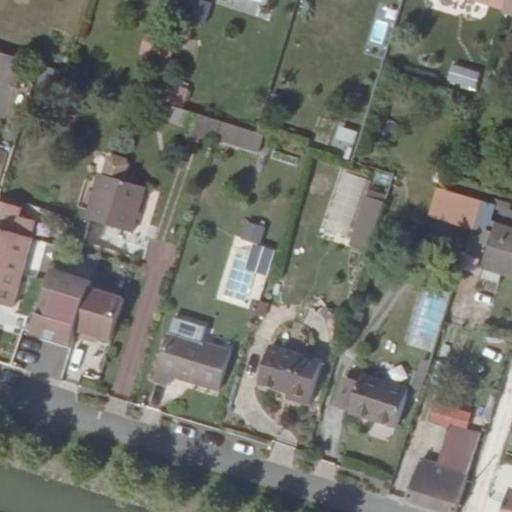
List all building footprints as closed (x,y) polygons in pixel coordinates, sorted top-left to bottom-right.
[(30,55),(0,45),(0,71),(24,78),(30,55)] [(476,89),(479,70),(449,66),(446,85),(476,89)] [(199,121),(222,128),(226,115),(177,100),(174,113),(199,121)] [(226,115),(222,128),(265,141),(269,128),(256,125),(226,115)] [(197,128),(220,136),(222,128),(199,121),(197,128)] [(337,126),(332,142),(352,147),(356,131),(337,126)] [(103,162),(90,208),(136,221),(148,175),(127,169),(134,144),(121,139),(112,143),(106,163),(103,162)] [(481,195),(439,181),(433,202),(474,216),(481,195)] [(481,195),(474,216),(496,223),(501,202),(481,195)] [(258,216),(253,233),(267,237),(272,220),(258,216)] [(0,221),(0,323),(6,325),(31,239),(17,235),(19,227),(0,221)] [(504,273),(511,275),(511,230),(494,225),(483,267),(504,273)] [(63,265),(45,330),(55,332),(55,335),(77,342),(81,330),(95,281),(97,275),(63,265)] [(499,284),(504,273),(483,267),(481,279),(499,284)] [(104,329),(114,333),(128,290),(95,281),(81,330),(96,334),(98,328),(104,329)] [(172,326),(156,376),(173,381),(176,370),(223,385),(236,345),(172,326)] [(281,340),(278,349),(270,373),(268,378),(298,387),(297,390),(319,399),(332,358),(281,340)] [(270,373),(278,349),(267,344),(259,369),(270,373)] [(362,366),(360,372),(354,396),(351,404),(400,419),(411,381),(362,366)] [(354,396),(360,372),(349,368),(342,391),(354,396)] [(420,455),(407,497),(452,511),(464,469),(420,455)]
